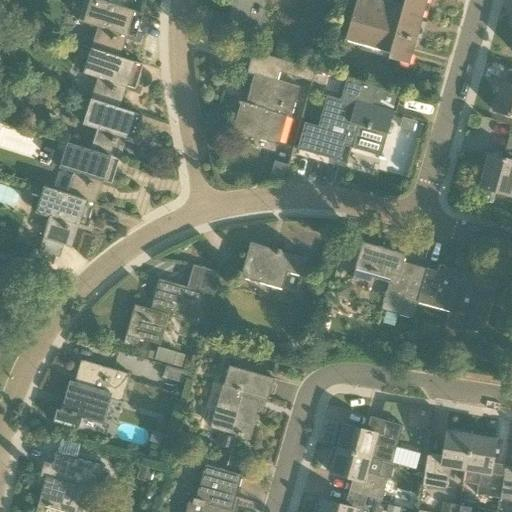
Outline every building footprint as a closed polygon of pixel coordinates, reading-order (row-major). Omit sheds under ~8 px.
[(143,14),(122,7),(99,0),(90,0),(83,23),(98,28),(91,49),(119,57),(126,35),(135,38),(143,14)] [(228,0),(227,5),(232,6),(228,22),(244,26),(245,23),(261,27),(266,10),(261,9),(263,0),(228,0)] [(391,47),(388,59),(409,65),(427,0),(404,0),(403,5),(385,0),(372,0),(371,6),(356,1),(345,38),(367,45),(368,40),(391,47)] [(143,65),(119,57),(91,49),(84,74),(97,78),(91,100),(119,109),(126,86),(135,89),(143,65)] [(291,119),(300,87),(276,81),(278,71),(311,81),(315,68),(253,51),(247,72),(254,74),(246,103),(239,101),(238,104),(242,105),(234,131),(279,144),(286,118),(291,119)] [(511,70),(509,70),(505,83),(501,82),(493,111),(511,116),(511,70)] [(401,94),(381,88),(378,87),(374,101),(376,102),(375,105),(356,99),(354,104),(327,96),(311,153),(340,161),(345,143),(352,145),(358,125),(367,128),(366,129),(369,130),(370,129),(386,133),(384,139),(385,140),(393,111),(395,112),(401,94)] [(143,116),(119,109),(91,100),(83,124),(98,129),(91,151),(119,160),(126,137),(135,140),(143,116)] [(413,131),(415,121),(402,117),(399,128),(413,131)] [(119,160),(91,151),(67,144),(59,169),(73,173),(67,194),(95,203),(103,181),(111,184),(119,160)] [(511,161),(489,155),(480,187),(509,196),(511,184),(511,161)] [(95,203),(67,194),(43,187),(35,211),(51,216),(43,239),(71,248),(79,224),(88,227),(95,203)] [(277,251),(269,248),(250,243),(240,278),(282,290),(287,273),(302,277),(307,259),(281,252),(281,250),(277,249),(277,251)] [(412,319),(416,302),(426,269),(425,270),(403,264),(405,255),(362,243),(355,268),(368,272),(376,274),(389,277),(380,310),(412,319)] [(211,295),(212,291),(217,272),(193,265),(187,287),(159,279),(150,310),(135,305),(126,336),(159,345),(168,316),(195,324),(204,293),(211,295)] [(484,329),(498,282),(485,278),(483,282),(464,276),(465,272),(439,265),(437,272),(426,269),(416,302),(450,312),(445,328),(469,335),(472,325),(484,329)] [(284,358),(298,352),(293,340),(279,346),(284,358)] [(174,365),(177,352),(158,347),(155,360),(174,365)] [(53,422),(72,427),(78,429),(82,417),(103,423),(110,399),(121,402),(130,375),(81,360),(81,362),(83,362),(77,383),(69,381),(61,411),(57,410),(53,422)] [(184,384),(188,371),(166,365),(163,378),(184,384)] [(225,387),(213,428),(248,438),(260,396),(268,399),(274,379),(230,366),(223,387),(225,387)] [(337,449),(369,458),(373,444),(395,450),(402,426),(379,419),(375,433),(344,424),(337,449)] [(465,470),(471,436),(446,432),(440,464),(426,462),(422,485),(446,489),(450,468),(465,470)] [(218,434),(215,446),(228,450),(231,438),(218,434)] [(504,475),(490,473),(495,440),(471,436),(465,470),(480,472),(476,494),(500,498),(504,475)] [(337,449),(331,467),(330,473),(362,482),(358,495),(381,501),(387,479),(365,473),(369,458),(337,449)] [(102,470),(103,466),(55,453),(49,476),(46,476),(38,505),(63,511),(76,511),(83,489),(96,493),(97,489),(102,470)] [(239,472),(242,459),(230,456),(227,469),(239,472)] [(233,506),(242,475),(205,465),(197,494),(191,493),(186,511),(235,511),(237,507),(233,506)] [(137,479),(149,483),(153,470),(140,466),(137,479)] [(102,470),(97,489),(103,491),(108,472),(102,470)] [(511,476),(504,475),(500,498),(511,500),(511,476)] [(322,500),(318,511),(377,511),(381,501),(358,495),(354,509),(322,500)] [(456,511),(457,505),(442,503),(440,511),(456,511)]
